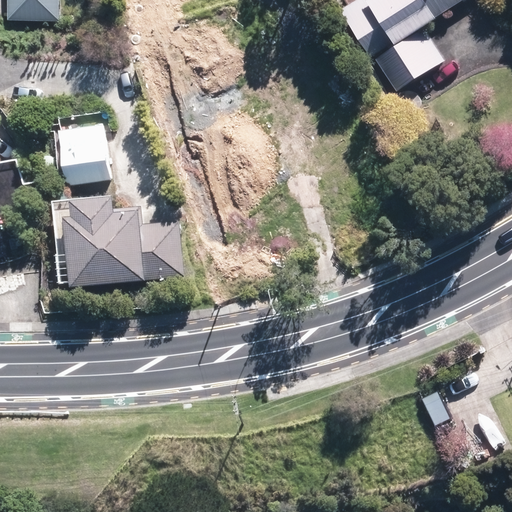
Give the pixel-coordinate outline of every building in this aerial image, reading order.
[(9,0),(9,20),(61,22),(61,0),(9,0)] [(373,0),(364,0),(345,13),(400,92),(448,60),(427,29),(469,0),(375,0),(374,1),(373,0)] [(158,125),(185,114),(219,194),(276,170),(241,86),(273,72),(263,47),(170,86),(172,92),(149,102),(158,125)] [(106,124),(63,130),(70,186),(114,180),(106,124)] [(150,278),(186,276),(183,224),(144,226),(143,205),(122,206),(122,198),(77,200),(78,217),(72,218),(76,286),(150,282),(150,278)] [(0,259),(9,258),(0,205),(0,259)]
